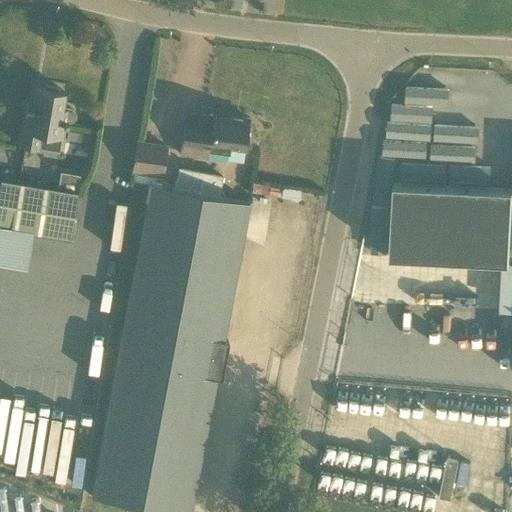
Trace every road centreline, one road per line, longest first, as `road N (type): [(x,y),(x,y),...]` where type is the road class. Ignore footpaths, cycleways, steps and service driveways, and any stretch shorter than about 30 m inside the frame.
road 1 (unclassified): [(279,511),(377,45)]
road 2 (unknown): [(172,19),(107,337),(102,346),(76,350),(0,332)]
road 3 (unclassified): [(377,45),(86,0)]
road 4 (unclassified): [(511,51),(377,45)]
